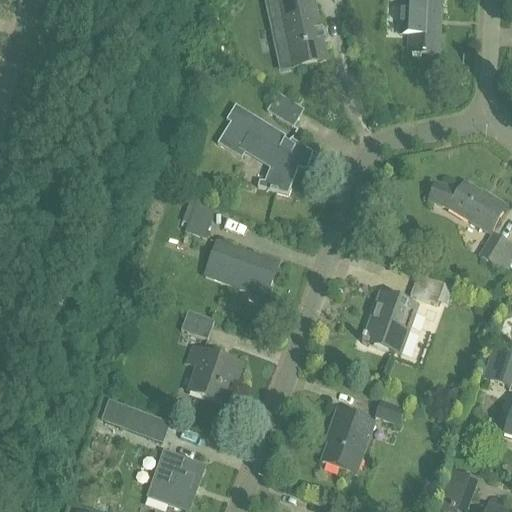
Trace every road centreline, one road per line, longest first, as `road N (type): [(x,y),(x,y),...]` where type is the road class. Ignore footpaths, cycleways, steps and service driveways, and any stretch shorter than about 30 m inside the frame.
road 1 (residential): [(483,126),(410,134),(367,157),(239,511)]
road 2 (residential): [(483,126),(491,0)]
